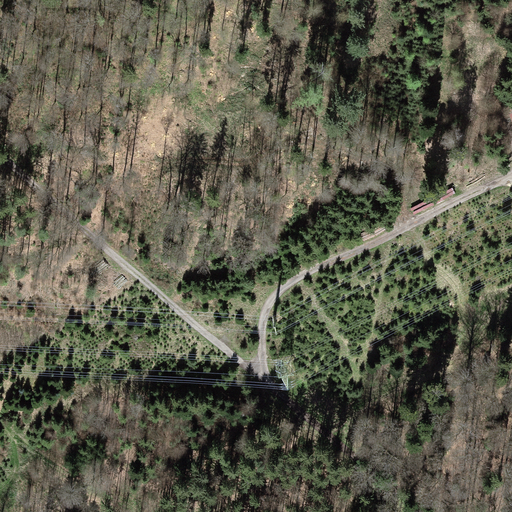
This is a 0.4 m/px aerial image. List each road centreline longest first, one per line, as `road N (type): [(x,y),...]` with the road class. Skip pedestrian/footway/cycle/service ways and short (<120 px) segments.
road 1 (track): [(0,151),(97,242),(429,511)]
road 2 (track): [(511,180),(287,285),(264,303),(258,372)]
